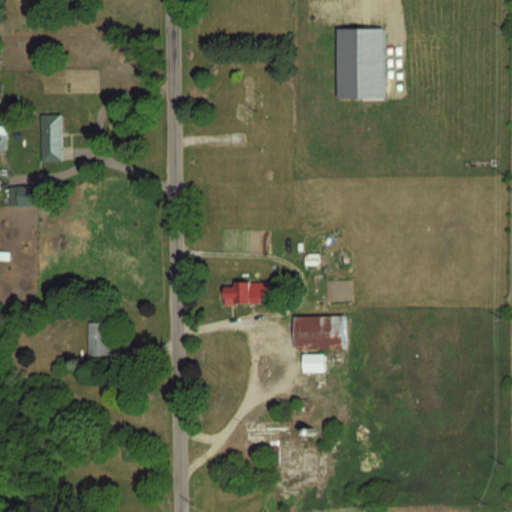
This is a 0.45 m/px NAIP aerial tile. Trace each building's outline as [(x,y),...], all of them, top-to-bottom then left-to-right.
[(343,98),(343,29),(390,29),(390,98),(343,98)] [(243,123),(254,123),(254,77),(243,77),(243,123)] [(64,160),(63,113),(43,113),(43,160),(64,160)] [(226,285),(226,302),(271,302),(271,280),(236,280),(236,285),(226,285)] [(347,314),(297,314),(297,348),(347,348),(347,314)] [(112,355),(112,320),(89,320),(89,355),(112,355)] [(327,352),(305,352),(305,371),(327,371),(327,352)] [(245,418),(245,447),(272,447),(272,463),(280,463),(280,445),(299,445),(299,418),(245,418)]
